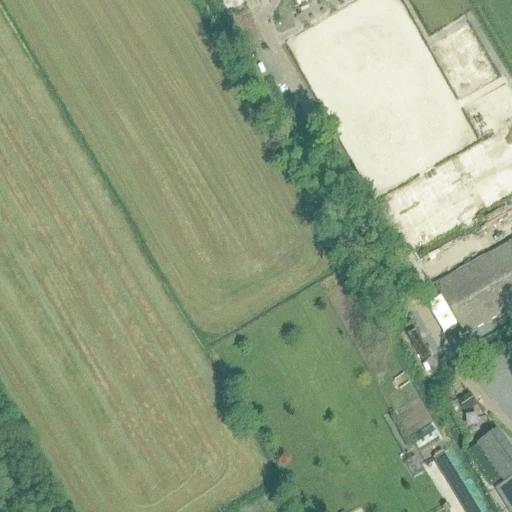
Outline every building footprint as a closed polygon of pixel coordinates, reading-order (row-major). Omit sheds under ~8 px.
[(347,157),(492,86),(463,27),(399,59),(393,47),(400,43),(389,21),(431,0),(306,0),(277,14),(303,66),(360,38),(356,29),(364,26),(386,72),(321,104),(347,157)] [(467,212),(511,189),(511,127),(375,195),(392,229),(443,204),(450,217),(466,209),(467,212)] [(463,339),(511,310),(511,243),(507,247),(495,254),(434,289),(463,339)] [(58,406),(36,417),(45,437),(68,426),(58,406)] [(511,454),(500,435),(478,449),(502,487),(511,480),(511,454)] [(511,511),(511,480),(502,487),(496,491),(510,511),(511,511)] [(448,492),(432,500),(437,511),(442,511),(455,506),(448,492)]
